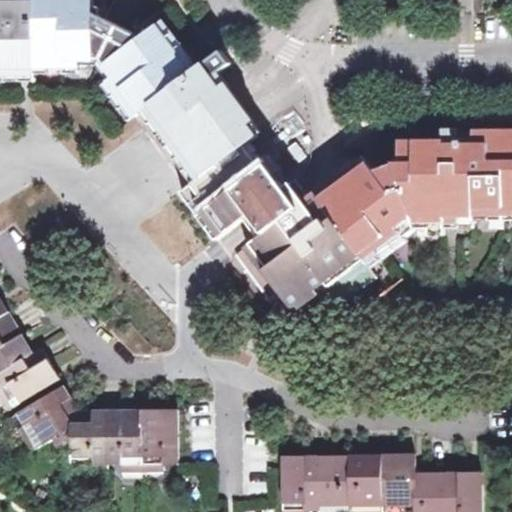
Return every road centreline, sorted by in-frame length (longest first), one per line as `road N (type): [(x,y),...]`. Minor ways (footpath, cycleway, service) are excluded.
road 1 (residential): [(312,69),(315,175),(209,251),(188,281),(194,403)]
road 2 (residential): [(194,403),(483,427)]
road 3 (residential): [(22,274),(53,342),(118,399),(194,403)]
road 4 (residential): [(312,69),(346,61),(511,63)]
